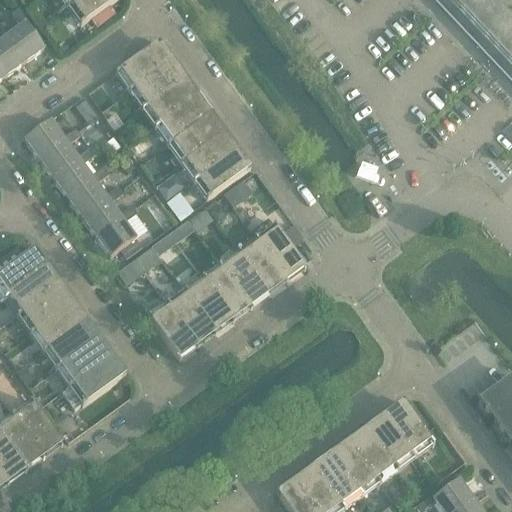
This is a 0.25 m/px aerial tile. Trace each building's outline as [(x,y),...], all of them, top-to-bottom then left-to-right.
[(57,0),(66,11),(80,0),(57,0)] [(116,0),(80,0),(66,11),(79,30),(118,2),(116,0)] [(511,0),(430,0),(511,86),(511,0)] [(0,36),(22,67),(42,53),(24,28),(28,25),(18,11),(10,16),(19,29),(8,37),(0,26),(0,36)] [(0,77),(3,81),(22,67),(0,36),(0,42),(0,43),(0,42),(0,77)] [(63,45),(57,50),(62,57),(68,52),(63,45)] [(152,49),(113,77),(128,96),(166,68),(152,49)] [(166,68),(128,96),(140,113),(178,85),(166,68)] [(178,85),(140,113),(153,132),(192,104),(178,85)] [(84,103),(75,109),(87,125),(96,119),(84,103)] [(192,104),(153,132),(166,149),(204,121),(192,104)] [(204,121),(166,149),(179,167),(218,139),(204,121)] [(23,143),(38,163),(77,135),(74,131),(61,141),(49,124),(23,143)] [(77,135),(38,163),(52,182),(91,154),(88,151),(75,160),(66,147),(79,138),(77,135)] [(218,139),(179,167),(192,184),(230,156),(218,139)] [(91,154),(52,182),(66,202),(105,173),(103,170),(90,180),(80,167),(93,158),(91,154)] [(230,156),(192,184),(205,203),(244,175),(230,156)] [(105,173),(66,202),(80,221),(119,193),(117,189),(103,199),(94,186),(108,177),(105,173)] [(174,177),(156,190),(158,194),(165,203),(181,192),(183,191),(174,177)] [(245,182),(224,197),(234,209),(254,194),(245,182)] [(119,193),(80,221),(94,240),(133,213),(131,209),(118,218),(109,206),(122,196),(119,193)] [(219,208),(209,215),(217,225),(222,220),(223,214),(219,208)] [(133,213),(94,240),(109,261),(119,253),(126,263),(142,251),(131,238),(123,225),(135,216),(133,213)] [(197,221),(190,226),(196,235),(203,229),(197,221)] [(273,228),(254,242),(282,281),(302,266),(291,251),(281,238),(273,228)] [(293,229),(281,238),(291,251),(302,242),(293,229)] [(176,233),(169,238),(176,247),(182,242),(176,233)] [(254,242),(236,255),(264,294),(282,281),(254,242)] [(158,247),(152,251),(158,260),(164,255),(158,247)] [(0,270),(3,274),(0,276),(0,298),(3,302),(42,274),(29,256),(24,259),(17,250),(0,261),(0,270)] [(236,255),(218,268),(246,307),(264,294),(236,255)] [(134,265),(125,271),(134,283),(143,276),(134,265)] [(218,268),(200,281),(228,320),(246,307),(218,268)] [(42,274),(3,302),(16,320),(55,292),(42,274)] [(200,281),(182,294),(210,333),(228,320),(200,281)] [(55,292),(16,320),(28,338),(68,310),(55,292)] [(182,294),(164,307),(193,345),(210,333),(182,294)] [(164,307),(146,320),(175,359),(193,345),(164,307)] [(68,310),(28,338),(41,356),(81,328),(68,310)] [(81,328),(41,356),(55,374),(94,346),(81,328)] [(94,346),(55,374),(67,392),(106,364),(94,346)] [(106,364),(67,392),(81,411),(120,383),(106,364)] [(27,373),(20,378),(26,387),(33,381),(27,373)] [(511,384),(482,407),(509,444),(511,442),(511,441),(511,384)] [(30,405),(11,418),(39,457),(58,443),(30,405)] [(405,410),(386,424),(414,463),(433,449),(405,410)] [(11,418),(0,426),(0,440),(22,470),(39,457),(11,418)] [(386,424),(368,437),(396,476),(414,463),(386,424)] [(368,437),(350,450),(378,489),(396,476),(368,437)] [(0,440),(0,477),(4,483),(22,470),(0,440)] [(350,450),(333,462),(361,501),(378,489),(350,450)] [(333,462),(315,476),(341,511),(345,511),(361,501),(333,462)] [(341,511),(315,476),(297,489),(313,511),(341,511)] [(431,499),(417,509),(419,511),(427,511),(435,507),(438,511),(460,511),(472,504),(457,484),(433,502),(431,499)] [(313,511),(297,489),(279,502),(286,511),(313,511)]
